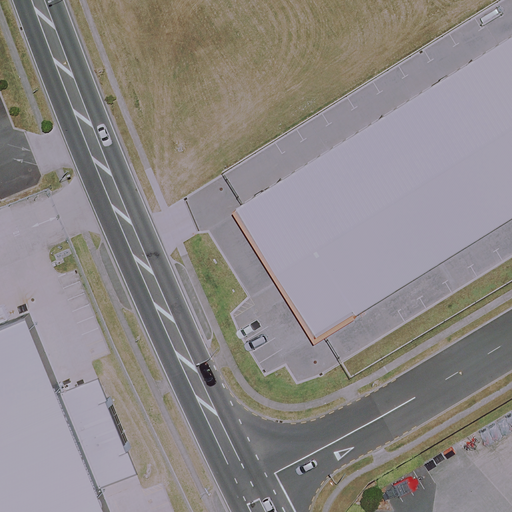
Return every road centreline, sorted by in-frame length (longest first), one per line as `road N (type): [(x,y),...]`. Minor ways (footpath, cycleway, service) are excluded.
road 1 (secondary): [(38,0),(151,284),(231,459),(251,483)]
road 2 (unclassified): [(511,338),(251,483)]
